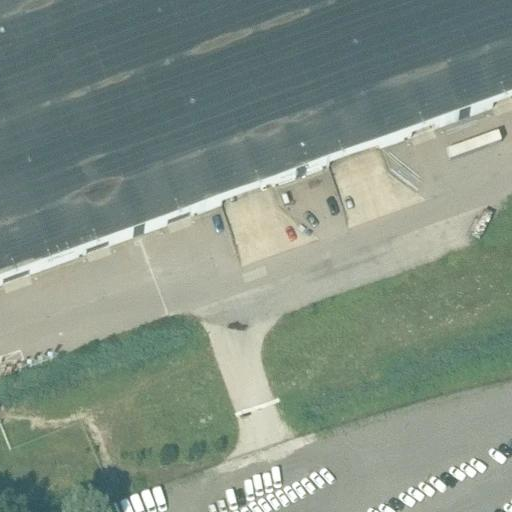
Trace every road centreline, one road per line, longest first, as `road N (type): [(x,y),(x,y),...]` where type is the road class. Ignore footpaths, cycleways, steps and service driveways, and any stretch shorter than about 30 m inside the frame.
road 1 (unknown): [(511,156),(301,242),(0,326)]
road 2 (unknown): [(511,421),(316,511)]
